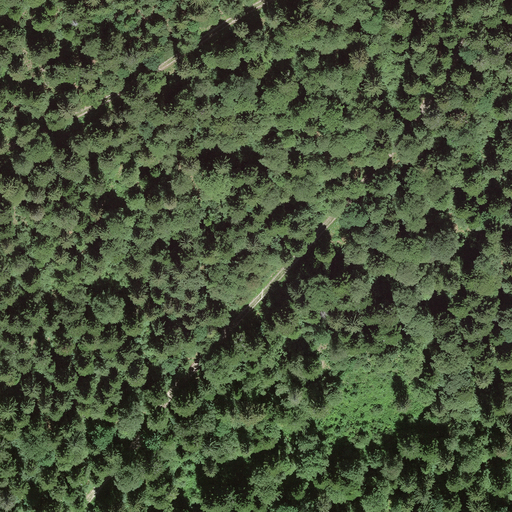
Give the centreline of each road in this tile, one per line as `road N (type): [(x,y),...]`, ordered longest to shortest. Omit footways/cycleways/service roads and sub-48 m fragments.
road 1 (track): [(78,511),(211,350),(406,140),(483,0)]
road 2 (track): [(272,0),(0,152)]
